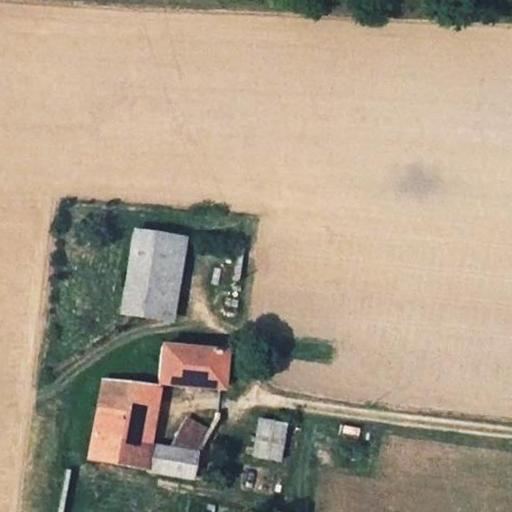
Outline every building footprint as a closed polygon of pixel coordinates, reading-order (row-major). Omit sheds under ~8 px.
[(171,240),(134,233),(119,310),(156,316),(171,240)] [(160,347),(153,386),(221,391),(222,351),(160,347)] [(97,377),(95,388),(151,397),(153,386),(97,377)] [(95,388),(92,407),(147,415),(151,397),(95,388)] [(192,455),(168,450),(149,446),(150,442),(142,440),(147,415),(92,407),(86,454),(198,479),(200,468),(191,466),(192,455)] [(168,450),(192,455),(196,456),(210,429),(185,416),(168,450)] [(284,427),(255,423),(249,458),(278,464),(284,427)]
